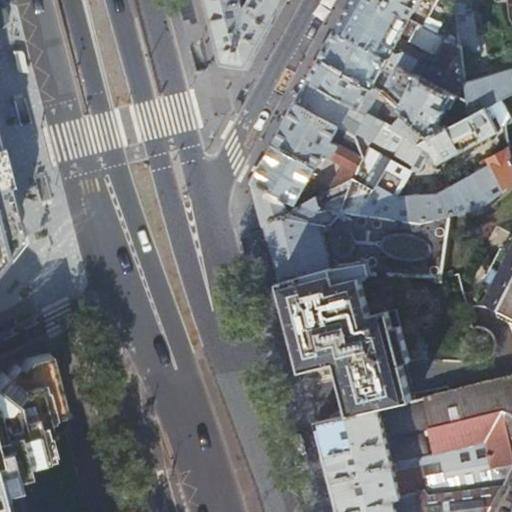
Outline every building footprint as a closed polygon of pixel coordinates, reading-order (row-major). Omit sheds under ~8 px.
[(244,1),(243,0),(206,0),(212,21),(217,38),(224,64),(249,68),(285,0),(250,0),(250,1),(251,1),(249,5),(244,4),(243,1),(244,1)] [(460,45),(379,0),(352,0),(349,7),(337,29),(401,65),(457,95),(464,83),(464,82),(461,54),(460,45)] [(379,0),(460,45),(455,2),(451,0),(379,0)] [(460,45),(461,54),(478,51),(473,12),(469,12),(467,0),(455,0),(455,2),(460,45)] [(511,0),(500,0),(501,1),(506,1),(507,20),(511,29),(511,0)] [(335,32),(322,56),(383,91),(400,107),(410,88),(393,79),(401,65),(337,29),(335,32)] [(320,59),(308,80),(418,142),(431,135),(400,107),(383,91),(322,56),(320,59)] [(466,100),(457,95),(401,65),(393,79),(410,88),(400,107),(431,135),(468,116),(466,100)] [(511,68),(464,82),(464,83),(466,100),(468,116),(501,98),(511,92),(511,68)] [(299,98),(296,102),(354,134),(355,137),(358,132),(372,140),(373,138),(396,151),(396,153),(419,166),(428,149),(436,163),(497,130),(490,116),(493,114),(498,126),(504,123),(505,124),(509,121),(501,98),(468,116),(431,135),(418,142),(308,80),(299,98)] [(355,137),(354,134),(296,102),(286,121),(253,180),(258,201),(264,224),(317,196),(353,177),(362,157),(356,140),(355,137)] [(412,171),(356,140),(362,157),(353,177),(317,196),(320,207),(406,219),(406,222),(415,222),(447,215),(481,208),(511,182),(511,153),(510,145),(481,160),(485,168),(437,193),(398,196),(412,171)] [(0,270),(15,253),(7,221),(0,189),(0,270)] [(444,277),(447,215),(415,222),(406,222),(406,219),(320,207),(317,196),(264,224),(271,251),(279,281),(331,266),(366,261),(369,272),(396,274),(444,277)] [(477,297),(500,309),(511,286),(511,236),(506,248),(503,246),(477,297)] [(331,266),(279,281),(302,370),(336,361),(339,374),(416,354),(396,274),(369,272),(366,261),(331,266)] [(511,286),(500,309),(511,315),(511,286)] [(0,511),(89,511),(69,433),(47,350),(27,355),(19,365),(15,361),(7,371),(2,368),(0,370),(0,511)] [(417,358),(416,354),(339,374),(344,392),(347,403),(350,413),(413,399),(407,376),(403,361),(417,358)] [(511,375),(413,399),(350,413),(315,421),(332,485),(339,511),(489,511),(511,468),(511,375)]
